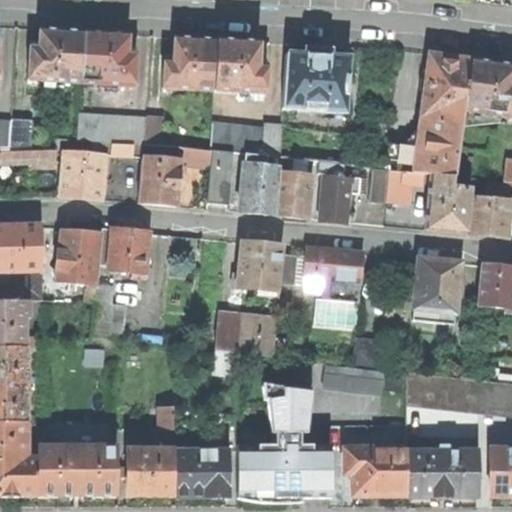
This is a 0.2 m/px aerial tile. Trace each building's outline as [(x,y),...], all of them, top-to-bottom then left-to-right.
[(28,81),(81,84),(84,33),(59,32),(40,31),(39,50),(30,49),(28,81)] [(107,35),(84,33),(81,84),(134,88),(136,56),(127,55),(129,36),(107,35)] [(163,89),(214,92),(217,41),(191,40),(175,39),(173,62),(165,62),(163,89)] [(217,41),(214,92),(264,95),(265,68),(257,67),(259,43),(236,42),(217,41)] [(286,55),(282,110),(345,114),(346,95),(347,95),(348,79),(347,79),(348,59),(328,58),(328,53),(316,52),(306,51),(305,56),(286,55)] [(462,124),(463,112),(469,60),(447,58),(426,55),(419,120),(462,124)] [(511,118),(511,86),(511,87),(511,83),(511,66),(491,64),(469,60),(463,112),(511,118)] [(79,114),(77,143),(112,145),(133,146),(145,146),(147,121),(147,118),(79,114)] [(11,123),(11,152),(31,152),(31,120),(11,120),(11,123)] [(462,124),(419,120),(418,132),(414,164),(413,175),(422,176),(430,177),(453,179),(456,179),(462,124)] [(163,122),(147,121),(145,146),(161,147),(163,122)] [(0,123),(0,152),(11,152),(11,123),(0,123)] [(211,123),(210,152),(211,153),(232,155),(245,156),(263,158),(265,128),(211,123)] [(265,125),(265,128),(263,158),(266,159),(279,160),(281,125),(265,125)] [(387,161),(414,164),(418,132),(402,148),(390,146),(387,161)] [(133,146),(112,145),(111,156),(132,157),(133,146)] [(161,161),(180,162),(204,164),(210,165),(211,153),(210,152),(162,148),(161,161)] [(56,152),(31,152),(11,152),(0,152),(0,162),(31,163),(31,170),(56,170),(56,152)] [(211,153),(210,165),(207,205),(227,207),(232,155),(211,153)] [(64,154),(60,197),(82,199),(100,201),(104,157),(64,154)] [(245,156),(244,166),(265,168),(266,159),(263,158),(245,156)] [(143,159),(138,204),(156,205),(176,207),(179,174),(180,167),(180,162),(161,161),(143,159)] [(323,177),(343,179),(344,167),(318,165),(317,176),(323,177)] [(265,168),(244,166),(239,213),(258,215),(274,216),(278,176),(279,169),(265,168)] [(385,202),(389,172),(371,170),(368,200),(385,202)] [(411,186),(420,187),(422,176),(413,175),(389,172),(385,202),(409,205),(411,186)] [(311,180),(278,176),(274,216),(289,218),(307,220),(311,180)] [(350,194),(351,179),(343,179),(323,177),(319,221),(332,222),(347,224),(350,194)] [(453,179),(430,177),(429,186),(452,189),(453,179)] [(366,181),(351,179),(350,194),(364,195),(366,181)] [(487,183),(485,198),(509,200),(509,196),(510,185),(487,183)] [(452,189),(429,186),(424,230),(447,233),(466,235),(471,191),(452,189)] [(473,197),(469,235),(489,237),(505,238),(509,200),(485,198),(473,197)] [(0,271),(30,272),(42,271),(41,227),(0,227),(0,271)] [(111,230),(107,270),(131,273),(131,278),(144,279),(149,234),(128,232),(111,230)] [(54,282),(58,282),(74,284),(86,285),(93,286),(98,236),(80,234),(59,232),(54,279),(54,282)] [(268,292),(277,293),(278,283),(281,255),(282,247),(259,245),(242,243),(237,289),(268,292)] [(332,252),(307,249),(306,257),(303,286),(303,292),(329,294),(331,280),(359,283),(362,255),(332,252)] [(278,283),(303,286),(306,257),(281,255),(278,283)] [(418,260),(414,309),(454,313),(456,299),(458,282),(459,265),(438,262),(418,260)] [(481,267),(477,306),(506,308),(506,313),(511,314),(511,269),(497,268),(481,267)] [(30,272),(30,290),(0,290),(0,302),(28,302),(42,302),(42,277),(42,271),(30,272)] [(54,279),(42,277),(42,302),(53,302),(54,282),(54,279)] [(329,294),(328,301),(357,304),(359,283),(331,280),(329,294)] [(85,302),(94,303),(96,286),(93,286),(86,285),(85,302)] [(94,303),(91,338),(120,341),(124,306),(109,304),(110,287),(96,286),(94,303)] [(277,293),(268,292),(266,306),(277,308),(278,293),(277,293)] [(28,321),(28,302),(0,302),(0,349),(23,349),(23,321),(28,321)] [(454,313),(414,309),(412,321),(443,324),(443,319),(454,320),(454,313)] [(215,352),(234,354),(237,317),(219,315),(215,352)] [(237,317),(234,354),(237,354),(272,358),(276,322),(237,317)] [(355,337),(351,365),(379,368),(383,340),(355,337)] [(23,349),(0,349),(0,424),(26,424),(26,349),(23,349)] [(325,364),(322,389),(382,396),(385,370),(325,364)] [(511,384),(406,373),(406,403),(511,415),(511,384)] [(272,435),(275,435),(275,432),(300,433),(300,434),(307,434),(312,391),(262,385),(264,402),(269,402),(272,435)] [(159,431),(174,431),(174,408),(159,408),(159,431)] [(26,424),(0,424),(0,497),(11,498),(36,498),(36,459),(26,460),(26,424)] [(299,500),(330,500),(331,447),(300,446),(300,434),(300,433),(275,432),(275,435),(275,446),(236,446),(236,496),(285,496),(284,499),(299,500)] [(36,459),(36,498),(74,498),(117,498),(117,448),(37,448),(36,459)] [(378,497),(406,497),(406,452),(406,449),(343,449),(343,476),(351,476),(351,497),(378,497)] [(511,450),(490,450),(490,497),(511,496),(511,450)] [(127,451),(126,497),(149,498),(174,498),(174,453),(174,451),(127,451)] [(438,452),(406,452),(406,497),(441,497),(475,497),(475,452),(450,452),(438,452)] [(174,453),(174,498),(205,498),(226,498),(226,453),(174,453)] [(293,504),(298,504),(299,500),(284,499),(285,496),(236,496),(236,500),(245,502),(256,504),(268,505),(275,505),(283,505),(293,504)]
